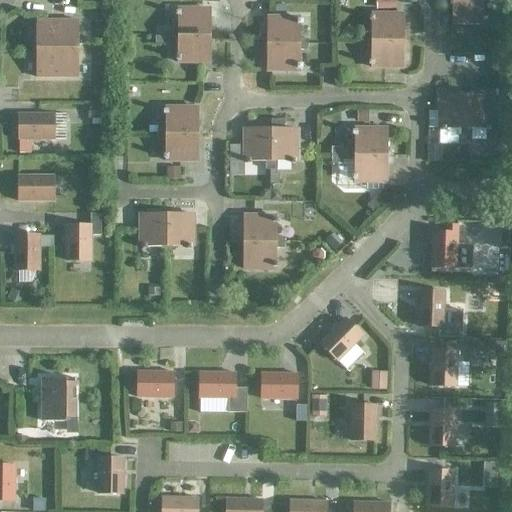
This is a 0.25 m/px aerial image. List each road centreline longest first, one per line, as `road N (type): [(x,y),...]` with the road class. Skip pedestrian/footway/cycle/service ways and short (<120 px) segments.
road 1 (residential): [(345,275),(405,347),(397,479),(144,473)]
road 2 (residential): [(345,275),(285,334),(0,334)]
road 3 (residential): [(417,96),(234,93)]
